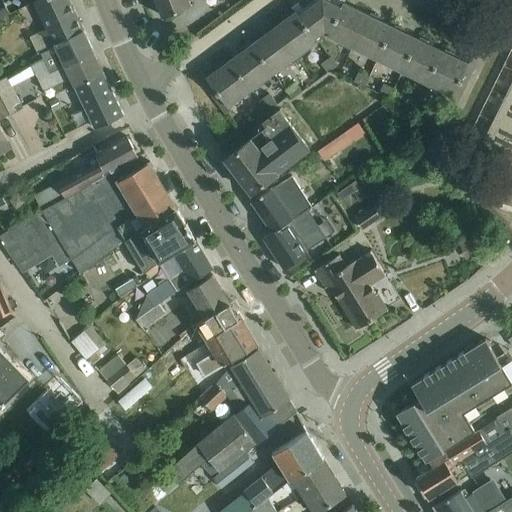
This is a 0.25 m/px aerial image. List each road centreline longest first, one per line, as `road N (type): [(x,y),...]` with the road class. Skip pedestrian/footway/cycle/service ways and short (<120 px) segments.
road 1 (unclassified): [(353,400),(329,388),(156,109)]
road 2 (tertiary): [(353,400),(360,387),(511,279)]
road 3 (residential): [(156,109),(0,186)]
road 4 (unclassified): [(142,85),(265,0)]
road 5 (tertiary): [(399,511),(353,440),(353,400)]
